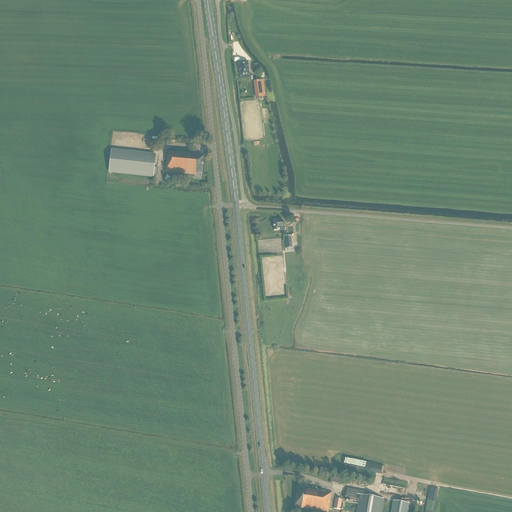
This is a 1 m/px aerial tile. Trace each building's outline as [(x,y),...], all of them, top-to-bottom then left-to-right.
[(240,77),(250,76),(248,62),(239,63),(240,77)] [(263,81),(254,82),(257,99),(265,97),(263,81)] [(111,150),(109,173),(154,178),(156,154),(111,150)] [(196,175),(196,174),(202,175),(204,155),(168,152),(168,156),(167,156),(165,172),(196,175)] [(274,231),(283,230),(283,222),(279,223),(273,223),(274,231)] [(294,507),(324,511),(328,511),(331,493),(305,488),(304,489),(303,489),(303,488),(298,487),(294,507)] [(358,502),(356,511),(381,511),(384,500),(357,494),(357,490),(347,488),(345,499),(358,502)] [(335,499),(333,509),(340,510),(342,500),(335,499)] [(390,511),(407,511),(409,504),(393,501),(390,511)]
